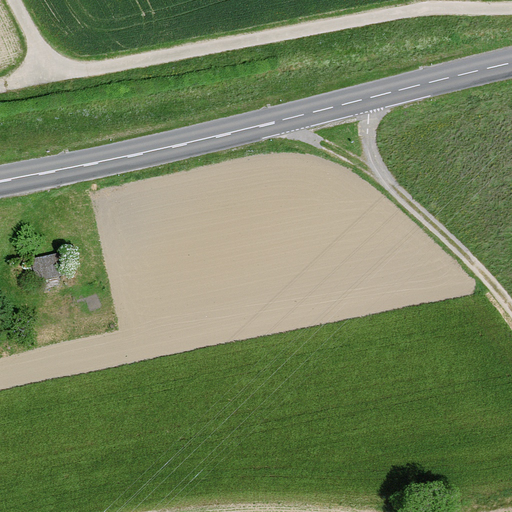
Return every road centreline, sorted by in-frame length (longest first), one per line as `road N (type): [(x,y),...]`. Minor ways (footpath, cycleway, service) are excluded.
road 1 (secondary): [(511,73),(0,184)]
road 2 (track): [(0,87),(441,8),(511,13)]
road 3 (track): [(312,115),(366,184),(493,289),(511,314)]
